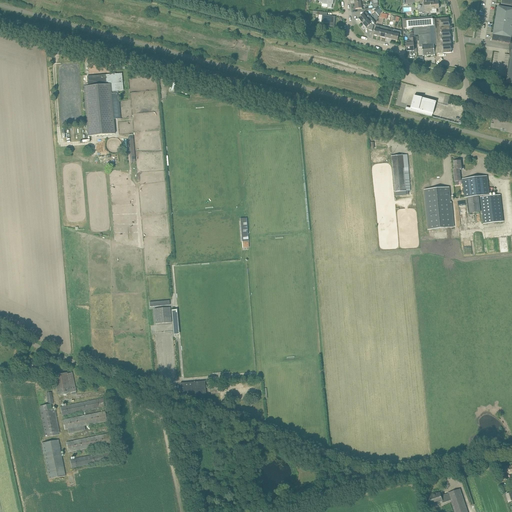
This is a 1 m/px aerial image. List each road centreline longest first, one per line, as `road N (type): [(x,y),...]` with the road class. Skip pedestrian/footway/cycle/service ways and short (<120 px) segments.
road 1 (unclassified): [(511,165),(0,27)]
road 2 (unclassified): [(364,473),(0,328)]
road 3 (unclassified): [(364,473),(511,456)]
